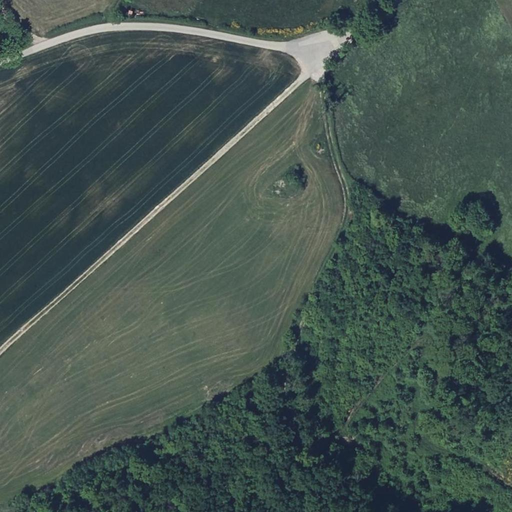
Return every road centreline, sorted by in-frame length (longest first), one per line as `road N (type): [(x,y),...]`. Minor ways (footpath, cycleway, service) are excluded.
road 1 (track): [(0,362),(306,76),(313,52),(345,201),(341,230),(282,389),(206,511)]
road 2 (unclassified): [(0,59),(108,27),(160,26),(313,52),(398,0)]
